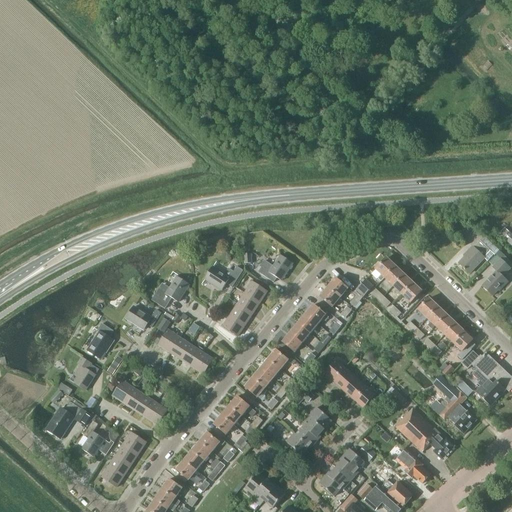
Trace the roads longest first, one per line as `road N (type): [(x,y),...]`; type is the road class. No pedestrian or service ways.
road 1 (residential): [(244,359),(324,265),(378,239),(404,246),(511,350)]
road 2 (primary): [(0,300),(89,249),(162,221),(293,194)]
road 3 (primary): [(293,194),(158,211),(83,237),(0,282)]
road 4 (primary): [(293,194),(511,179)]
road 5 (unclassified): [(105,511),(0,416)]
